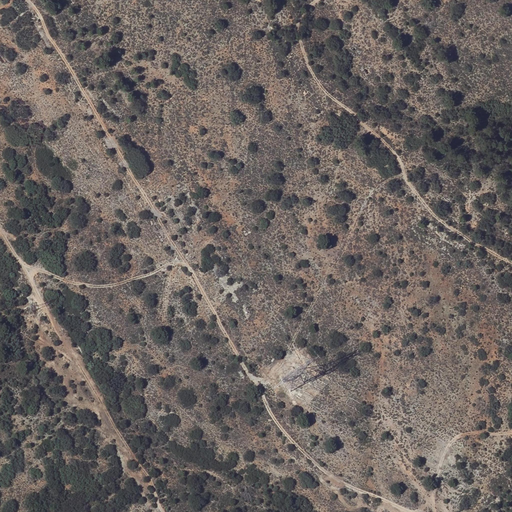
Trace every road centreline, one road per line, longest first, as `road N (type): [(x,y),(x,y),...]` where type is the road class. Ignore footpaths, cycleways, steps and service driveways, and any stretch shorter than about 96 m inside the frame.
road 1 (track): [(26,0),(280,430),(345,484),(410,511)]
road 2 (track): [(164,511),(29,276),(30,266),(44,264),(75,282),(121,283),(181,258)]
road 3 (track): [(317,0),(298,16),(298,33),(318,84),(400,158),(432,214),(511,261)]
road 4 (track): [(511,432),(452,439),(428,511)]
